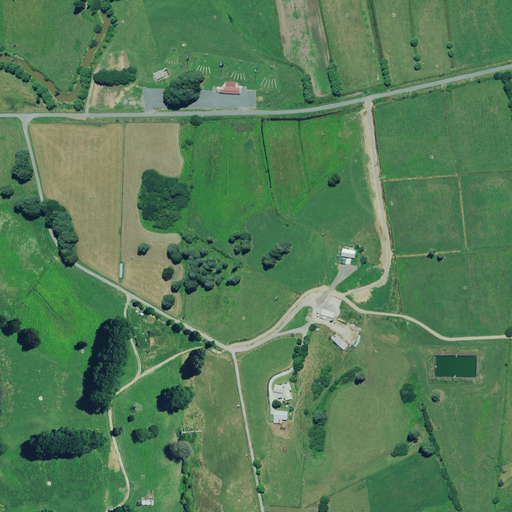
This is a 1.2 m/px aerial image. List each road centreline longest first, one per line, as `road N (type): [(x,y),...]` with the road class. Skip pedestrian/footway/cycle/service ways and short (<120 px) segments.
road 1 (unclassified): [(511,66),(289,112),(0,111)]
road 2 (unknown): [(22,111),(49,225),(77,265),(232,352),(267,340),(305,303)]
road 3 (unknown): [(368,98),(388,262),(380,279),(343,292)]
